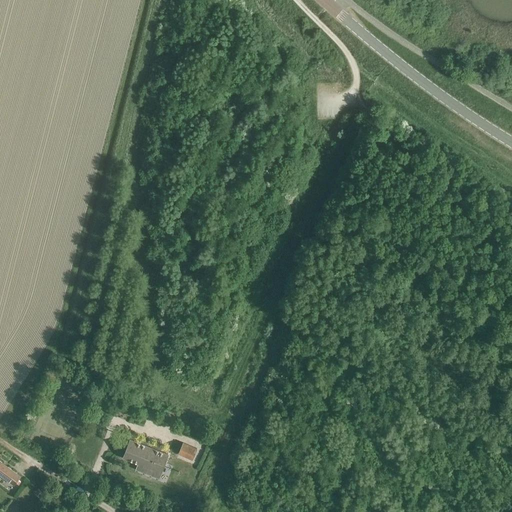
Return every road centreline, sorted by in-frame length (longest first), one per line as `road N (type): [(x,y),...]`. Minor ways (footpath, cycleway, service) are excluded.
road 1 (secondary): [(511,142),(417,78),(324,0)]
road 2 (unclassified): [(111,511),(7,445)]
